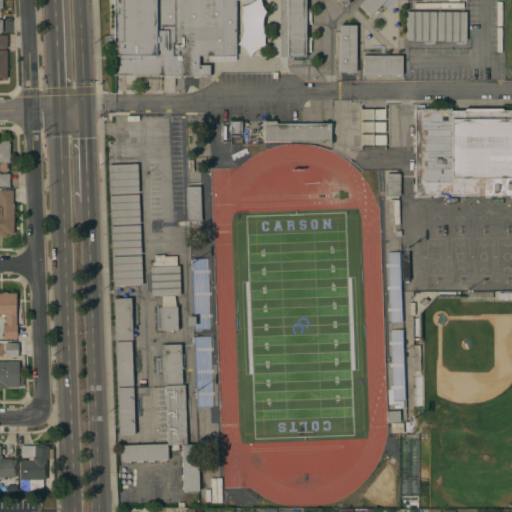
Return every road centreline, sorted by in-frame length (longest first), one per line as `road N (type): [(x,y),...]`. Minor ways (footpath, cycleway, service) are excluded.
road 1 (residential): [(24,0),(37,415)]
road 2 (primary): [(57,110),(73,511)]
road 3 (primary): [(97,511),(86,201)]
